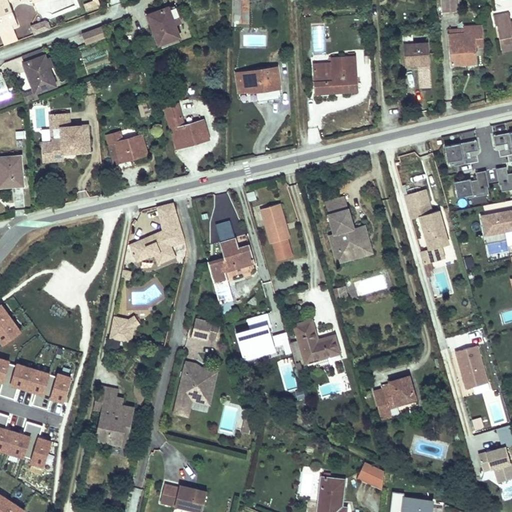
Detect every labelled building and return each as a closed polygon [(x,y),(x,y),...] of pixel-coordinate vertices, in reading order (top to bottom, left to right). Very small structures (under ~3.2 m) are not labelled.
[(17,22),(8,0),(21,0),(22,0),(0,0),(0,33),(0,34),(14,28),(12,24),(17,22)] [(101,5),(98,0),(94,0),(95,2),(85,5),(87,11),(101,5)] [(249,23),(249,0),(235,0),(235,23),(249,23)] [(459,11),(458,0),(442,0),(443,12),(459,11)] [(170,10),(169,9),(150,16),(161,45),(181,38),(176,27),(182,25),(176,8),(170,10)] [(511,21),(510,12),(494,15),(495,25),(497,25),(500,38),(506,42),(511,40),(511,21)] [(35,35),(51,29),(48,22),(46,21),(32,26),(35,35)] [(484,45),(482,25),(465,26),(465,27),(466,34),(450,35),(452,64),(466,63),(465,54),(476,53),(476,46),(484,45)] [(106,37),(102,26),(82,34),(86,45),(106,37)] [(466,34),(465,27),(450,29),(450,35),(466,34)] [(18,41),(14,28),(0,34),(5,46),(18,41)] [(511,48),(511,40),(506,42),(500,38),(502,50),(511,48)] [(429,65),(428,42),(405,44),(407,66),(429,65)] [(54,66),(50,57),(47,58),(43,48),(22,56),(36,93),(37,93),(57,85),(50,68),(54,66)] [(477,63),(476,53),(465,54),(466,63),(477,63)] [(358,90),(356,57),(332,58),(332,63),(333,69),(315,71),(316,93),(335,92),(335,88),(341,88),(341,92),(358,90)] [(281,89),(278,68),(237,74),(240,94),(250,92),(250,94),(281,89)] [(0,98),(11,94),(2,72),(0,73),(0,82),(2,81),(6,93),(0,95),(0,98)] [(96,93),(95,79),(88,82),(88,93),(96,93)] [(39,99),(37,93),(36,93),(35,91),(25,94),(29,103),(39,99)] [(210,139),(204,120),(185,125),(179,102),(165,106),(172,130),(178,128),(183,147),(210,139)] [(140,117),(148,116),(147,104),(139,105),(140,117)] [(90,151),(88,125),(70,127),(69,113),(50,114),(52,142),(42,143),(43,161),(54,160),(54,154),(64,153),(67,153),(67,150),(73,150),(73,152),(90,151)] [(183,147),(178,128),(172,130),(177,149),(183,147)] [(147,154),(142,135),(123,140),(121,132),(107,136),(115,163),(147,154)] [(511,132),(494,136),(496,146),(507,144),(508,150),(511,149),(511,132)] [(467,153),(479,151),(477,140),(445,147),(448,163),(453,162),(454,167),(465,164),(464,160),(468,159),(467,153)] [(0,187),(25,186),(22,155),(0,156),(0,162),(1,171),(0,171),(0,187)] [(511,173),(508,174),(506,167),(496,169),(499,185),(501,185),(502,192),(511,190),(511,173)] [(454,182),(457,198),(466,196),(467,199),(489,195),(488,188),(489,187),(486,171),(476,173),(477,180),(471,181),(470,179),(454,182)] [(429,203),(425,189),(405,195),(408,209),(429,203)] [(360,238),(368,236),(365,225),(354,228),(352,228),(351,224),(353,224),(345,197),(325,202),(334,233),(329,235),(333,246),(337,244),(341,257),(364,250),(360,238)] [(176,257),(171,246),(169,241),(184,236),(174,203),(158,207),(163,231),(154,235),(155,236),(149,238),(149,237),(131,245),(134,252),(132,253),(134,257),(135,256),(138,262),(155,254),(159,264),(176,257)] [(279,203),(261,209),(271,243),(274,242),(279,259),(292,255),(287,239),(290,238),(287,230),(285,231),(283,226),(286,225),(279,203)] [(432,213),(429,203),(408,209),(411,219),(420,216),(432,213)] [(449,244),(439,211),(432,213),(420,216),(429,249),(429,250),(441,246),(449,244)] [(511,211),(481,217),(485,236),(511,231),(511,211)] [(186,241),(184,236),(169,241),(171,246),(186,241)] [(373,253),(368,236),(360,238),(364,250),(341,257),(337,244),(333,246),(337,263),(373,253)] [(255,263),(251,248),(240,251),(239,248),(236,238),(220,243),(225,259),(209,264),(220,305),(234,300),(227,277),(224,278),(223,272),(225,271),(229,270),(228,268),(243,264),(244,266),(255,263)] [(445,258),(441,246),(429,250),(429,249),(420,252),(424,264),(431,262),(445,258)] [(475,267),(472,257),(464,259),(467,269),(475,267)] [(433,269),(431,262),(424,264),(426,272),(430,270),(433,269)] [(348,300),(345,286),(338,288),(338,289),(341,301),(348,300)] [(1,304),(0,305),(0,326),(11,318),(1,304)] [(130,343),(134,327),(129,320),(113,317),(109,338),(130,343)] [(139,324),(134,317),(129,320),(134,327),(139,324)] [(273,347),(268,332),(260,335),(255,317),(249,319),(253,331),(237,335),(244,359),(268,352),(267,349),(273,347)] [(11,318),(0,326),(0,339),(0,340),(3,345),(21,332),(11,318)] [(208,338),(211,323),(197,320),(193,337),(207,340),(208,338)] [(339,353),(334,336),(318,341),(312,321),(295,325),(299,340),(305,361),(306,363),(339,353)] [(217,340),(220,325),(211,323),(208,338),(217,340)] [(305,361),(299,340),(290,343),(296,364),(305,361)] [(488,382),(477,345),(456,351),(466,389),(488,382)] [(0,394),(8,397),(17,366),(9,363),(10,361),(0,358),(0,381),(3,382),(3,384),(0,393),(0,394)] [(206,395),(208,386),(211,387),(214,385),(217,372),(210,371),(207,373),(202,372),(203,369),(195,367),(196,364),(186,362),(180,389),(182,390),(181,397),(178,396),(174,413),(188,416),(191,400),(202,403),(204,395),(206,395)] [(22,388),(27,389),(34,368),(18,363),(17,366),(8,397),(15,399),(18,388),(19,387),(22,388)] [(292,363),(282,365),(287,392),(297,391),(292,363)] [(62,374),(68,376),(71,369),(64,367),(62,374)] [(34,368),(27,389),(33,391),(37,392),(36,394),(33,405),(39,407),(49,374),(50,374),(50,373),(34,368)] [(50,374),(49,374),(39,407),(48,409),(51,400),(52,398),(56,400),(64,402),(72,377),(68,376),(62,374),(59,373),(57,377),(50,374)] [(406,401),(416,398),(409,376),(390,382),(391,384),(383,386),(384,389),(374,391),(382,420),(392,417),(400,414),(397,406),(397,404),(406,401)] [(209,404),(214,385),(211,387),(208,386),(206,395),(204,395),(202,403),(209,404)] [(116,398),(117,390),(99,386),(95,410),(102,412),(104,402),(122,405),(123,400),(116,398)] [(130,426),(134,408),(122,405),(104,402),(102,412),(97,439),(122,444),(125,425),(130,426)] [(9,416),(3,414),(0,422),(0,449),(8,452),(15,431),(5,428),(9,416)] [(483,426),(481,418),(473,420),(475,429),(483,426)] [(20,433),(15,431),(8,452),(24,457),(25,456),(34,423),(27,421),(24,432),(23,434),(20,433)] [(43,426),(34,423),(25,456),(33,458),(32,462),(44,466),(52,441),(44,438),(39,437),(40,436),(43,426)] [(250,433),(251,426),(245,424),(243,432),(250,433)] [(126,445),(130,426),(125,425),(122,444),(126,445)] [(511,478),(511,466),(506,446),(490,451),(479,454),(483,471),(494,468),(498,482),(511,478)] [(383,489),(385,472),(365,462),(358,477),(383,489)] [(341,511),(342,507),(345,480),(321,477),(317,511),(341,511)] [(200,511),(202,511),(207,492),(195,489),(195,491),(192,490),(192,488),(180,485),(179,488),(165,484),(161,503),(200,511)] [(431,511),(433,502),(404,498),(405,493),(393,492),(390,511),(431,511)] [(0,511),(2,511),(10,500),(0,493),(0,511)] [(10,500),(2,511),(23,511),(25,510),(10,500)]
